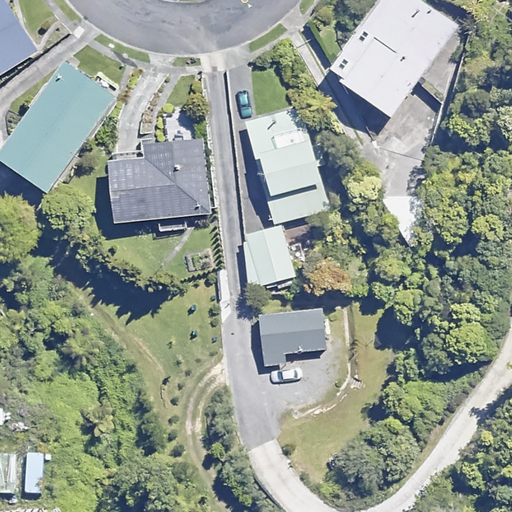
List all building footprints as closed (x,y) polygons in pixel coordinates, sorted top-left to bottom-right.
[(10,0),(0,0),(0,68),(37,48),(10,0)] [(452,30),(411,0),(376,0),(323,72),(387,118),(452,30)] [(108,99),(53,57),(0,125),(0,152),(43,185),(108,99)] [(302,104),(237,122),(265,218),(330,200),(302,104)] [(195,145),(101,154),(107,219),(202,210),(195,145)] [(293,279),(284,228),(241,236),(251,287),(293,279)] [(323,301),(254,305),(258,365),(327,361),(323,301)]
